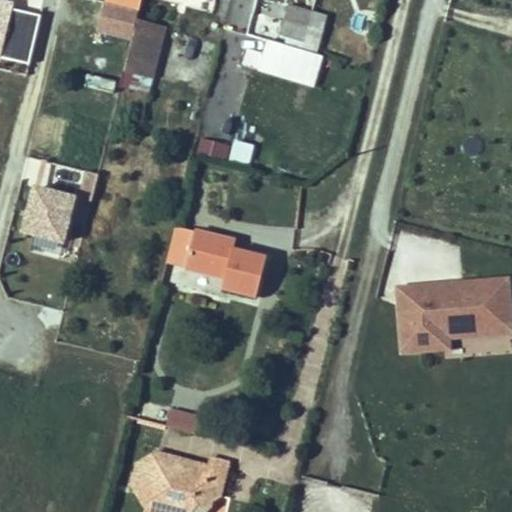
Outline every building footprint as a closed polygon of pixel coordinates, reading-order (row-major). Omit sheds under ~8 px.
[(142,0),(106,0),(106,3),(140,12),(142,0)] [(310,29),(314,13),(289,6),(285,22),(310,29)] [(29,65),(41,16),(12,9),(0,58),(29,65)] [(503,17),(479,10),(475,25),(499,31),(503,17)] [(327,16),(314,13),(310,29),(285,22),(281,36),(306,43),(304,50),(318,53),(327,16)] [(99,63),(125,70),(137,22),(111,16),(99,63)] [(166,29),(137,22),(125,70),(154,78),(166,29)] [(258,68),(314,86),(324,57),(267,40),(258,68)] [(87,75),(86,88),(115,90),(115,77),(87,75)] [(233,136),(243,103),(217,96),(208,128),(233,136)] [(226,160),(231,145),(201,136),(196,151),(226,160)] [(252,163),(254,142),(232,140),(230,162),(252,163)] [(35,236),(31,251),(60,259),(77,194),(34,183),(22,233),(35,236)] [(194,232),(174,227),(165,263),(185,268),(194,232)] [(226,240),(194,232),(185,268),(224,278),(221,288),(256,297),(265,259),(232,250),(224,248),(226,240)] [(234,242),(226,240),(224,248),(232,250),(234,242)] [(425,302),(399,304),(403,351),(447,347),(446,336),(511,330),(511,328),(508,280),(463,284),(463,290),(456,291),(455,284),(424,287),(425,302)] [(424,287),(398,289),(399,304),(425,302),(424,287)] [(199,417),(170,409),(166,426),(195,433),(199,417)] [(147,511),(150,511),(184,511),(187,502),(211,508),(213,501),(221,497),(230,462),(210,457),(208,464),(208,465),(203,468),(188,464),(183,467),(176,455),(164,462),(157,451),(136,463),(131,484),(147,511)] [(164,462),(176,455),(157,451),(164,462)] [(208,465),(208,464),(176,455),(183,467),(188,464),(203,468),(208,465)] [(207,511),(211,508),(187,502),(184,511),(207,511)]
